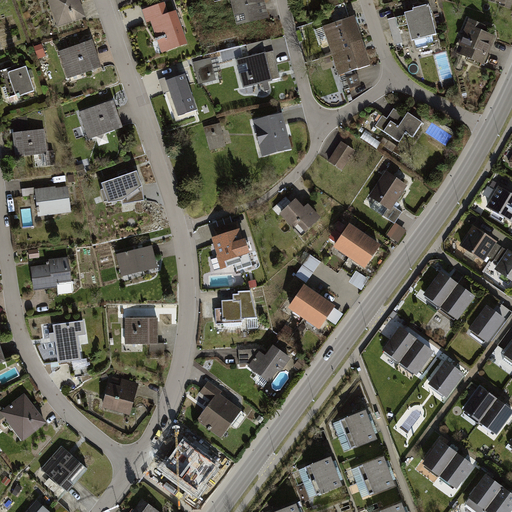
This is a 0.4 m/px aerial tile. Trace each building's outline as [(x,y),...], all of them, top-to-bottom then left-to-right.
[(47,0),(58,29),(87,18),(80,0),(47,0)] [(214,0),(215,2),(223,0),(231,0),(238,26),(269,19),(264,0),(214,0)] [(166,3),(143,11),(147,23),(151,22),(156,36),(162,53),(188,45),(177,12),(170,15),(166,3)] [(412,13),(404,14),(405,16),(407,26),(411,42),(414,41),(416,48),(434,44),(432,36),(436,35),(429,5),(412,9),(413,12),(412,13)] [(407,26),(405,16),(388,21),(395,46),(403,44),(398,28),(407,26)] [(355,17),(324,28),(341,77),(372,66),(365,46),(357,21),(355,17)] [(490,29),(468,20),(458,45),(459,45),(455,54),(484,66),(495,38),(488,35),(490,29)] [(93,40),(59,52),(70,80),(103,68),(96,50),(93,40)] [(247,46),(250,57),(274,51),(271,40),(247,46)] [(41,44),(34,47),(38,59),(46,56),(41,44)] [(250,57),(237,61),(244,88),(281,80),(279,72),(274,51),(250,57)] [(216,81),(211,58),(196,62),(201,85),(216,81)] [(23,65),(0,72),(10,99),(19,96),(20,98),(35,93),(26,69),(24,70),(23,65)] [(185,75),(177,78),(176,74),(159,80),(164,93),(170,91),(179,117),(197,110),(185,75)] [(113,101),(80,113),(90,139),(122,128),(116,111),(113,101)] [(383,117),(376,127),(401,144),(407,134),(413,138),(423,124),(410,115),(409,114),(406,118),(394,109),(387,120),(383,117)] [(283,115),(254,122),(262,158),(292,151),(287,131),(283,115)] [(27,116),(12,119),(15,134),(29,132),(27,116)] [(221,131),(220,125),(206,128),(212,149),(223,146),(220,132),(221,131)] [(15,134),(13,135),(16,158),(32,156),(48,154),(48,152),(45,130),(29,132),(15,134)] [(341,141),(328,162),(344,173),(357,152),(341,141)] [(54,151),(48,152),(48,154),(32,156),(34,168),(56,165),(54,151)] [(83,164),(75,167),(79,179),(87,176),(83,164)] [(123,201),(123,205),(145,202),(143,187),(137,172),(102,184),(109,203),(123,201)] [(386,173),(370,198),(389,209),(392,212),(395,207),(408,187),(398,181),(386,173)] [(511,192),(508,191),(498,185),(486,206),(511,221),(511,219),(511,192)] [(56,187),(35,190),(36,196),(39,217),(72,213),(68,188),(56,189),(56,187)] [(23,197),(36,196),(35,190),(35,188),(22,190),(23,197)] [(280,215),(293,204),(286,197),(273,209),(279,216),(280,215)] [(293,204),(280,215),(295,231),(296,230),(302,236),(322,219),(309,204),(304,208),(297,200),(293,204)] [(392,212),(389,209),(384,216),(395,224),(403,213),(395,207),(392,212)] [(217,238),(213,240),(218,257),(217,258),(222,271),(236,266),(238,272),(244,270),(245,271),(254,268),(250,257),(252,256),(247,241),(244,242),(237,222),(214,229),(217,238)] [(338,244),(344,236),(341,234),(346,226),(339,222),(328,238),(338,244)] [(407,231),(396,224),(388,235),(399,243),(407,231)] [(483,231),(473,224),(460,244),(484,260),(488,254),(496,242),(497,240),(483,231)] [(360,231),(352,225),(344,236),(338,244),(335,250),(366,271),(383,246),(371,238),(360,231)] [(501,246),(496,242),(488,254),(493,258),(501,246)] [(140,250),(117,255),(122,278),(159,269),(153,246),(140,250)] [(494,258),(499,262),(508,250),(502,246),(494,258)] [(499,262),(495,268),(511,279),(511,250),(509,249),(508,250),(499,262)] [(38,250),(28,251),(29,259),(39,258),(38,250)] [(296,276),(307,283),(321,263),(310,256),(296,276)] [(49,265),(31,267),(34,292),(58,289),(57,285),(72,283),(69,258),(57,260),(48,261),(49,265)] [(450,276),(440,269),(423,293),(425,295),(424,297),(454,319),(456,316),(459,318),(476,295),(469,290),(450,276)] [(368,279),(357,272),(351,283),(362,290),(368,279)] [(315,292),(306,286),(289,311),(320,332),(337,307),(325,299),(315,292)] [(234,296),(234,301),(225,301),(222,301),(222,308),(215,309),(216,324),(243,323),(243,320),(257,319),(250,292),(239,292),(239,296),(234,296)] [(496,309),(488,303),(470,327),(472,329),(471,331),(485,341),(486,340),(488,342),(506,317),(496,309)] [(159,319),(126,319),(125,345),(151,345),(159,346),(159,344),(159,329),(159,319)] [(84,322),(39,328),(52,363),(58,362),(59,366),(83,363),(79,337),(86,336),(84,322)] [(400,324),(383,348),(385,350),(384,353),(413,374),(415,372),(417,374),(435,350),(428,344),(408,330),(400,324)] [(159,346),(151,345),(150,358),(164,358),(164,344),(159,344),(159,346)] [(250,367),(249,368),(270,384),(279,372),(281,373),(292,359),(274,346),(266,357),(261,354),(260,353),(250,367)] [(262,349),(239,351),(240,365),(246,365),(250,367),(260,353),(261,354),(264,351),(262,349)] [(446,359),(428,383),(430,384),(428,386),(443,397),(445,395),(447,397),(465,373),(454,365),(446,359)] [(140,385),(113,378),(111,385),(108,384),(102,409),(131,417),(137,396),(140,385)] [(209,408),(198,421),(222,439),(243,412),(219,394),(222,391),(209,381),(198,396),(211,405),(209,408)] [(481,385),(463,408),(465,410),(464,412),(478,422),(479,420),(480,421),(497,397),(490,391),(481,385)] [(25,391),(2,409),(0,411),(4,416),(23,439),(47,420),(25,391)] [(511,408),(507,405),(497,397),(480,421),(480,422),(480,423),(493,433),(495,431),(497,433),(511,413),(511,408)] [(367,410),(336,422),(347,449),(378,437),(367,410)] [(449,445),(440,439),(422,462),(425,464),(423,466),(452,487),(454,485),(457,487),(474,464),(467,459),(449,445)] [(184,440),(164,466),(184,481),(204,455),(184,440)] [(63,445),(42,468),(67,490),(88,467),(70,452),(63,445)] [(312,494),(343,482),(333,456),(302,468),(312,494)] [(357,467),(370,495),(396,483),(384,456),(357,467)] [(486,472),(468,496),(470,497),(466,501),(480,511),(508,511),(511,508),(511,492),(495,479),(486,472)] [(132,511),(162,511),(142,498),(132,511)] [(408,511),(403,499),(374,511),(408,511)] [(51,511),(37,500),(25,511),(51,511)] [(300,511),(297,503),(275,511),(300,511)]
